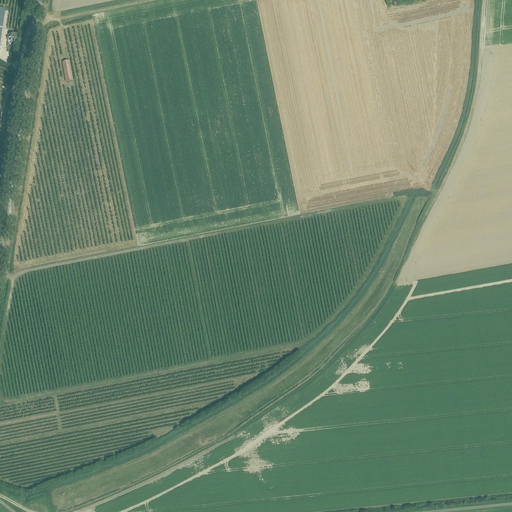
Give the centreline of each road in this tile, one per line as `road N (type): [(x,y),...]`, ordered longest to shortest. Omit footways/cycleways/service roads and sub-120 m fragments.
road 1 (track): [(7,206),(11,276),(410,192),(437,194),(477,88),(485,0)]
road 2 (unclassified): [(0,254),(39,0)]
road 3 (track): [(225,440),(76,511)]
road 4 (track): [(35,24),(153,0)]
